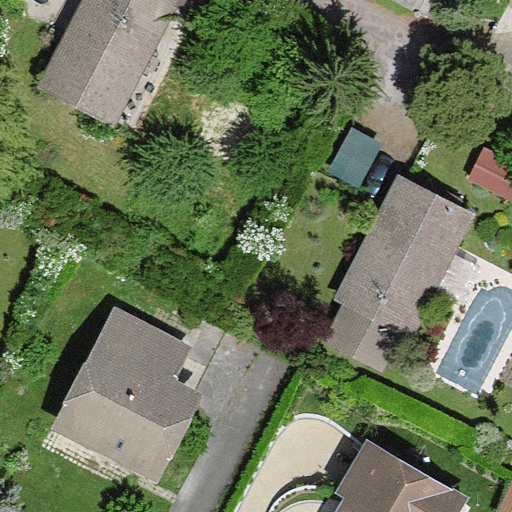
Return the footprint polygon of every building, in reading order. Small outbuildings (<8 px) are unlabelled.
[(200,0),(92,0),(73,37),(60,31),(54,43),(66,50),(42,96),(102,126),(161,15),(186,27),(200,0)] [(435,0),(398,0),(428,15),(435,0)] [(395,190),(335,306),(346,312),(326,343),(369,365),(387,332),(398,339),(459,222),(395,190)] [(188,353),(121,319),(62,435),(160,484),(201,403),(171,388),(188,353)] [(355,511),(379,472),(367,465),(343,504),(355,511)] [(446,511),(379,472),(355,511),(354,511),(446,511)]
